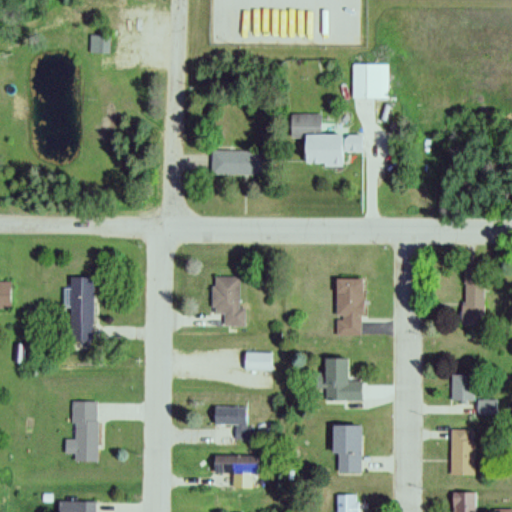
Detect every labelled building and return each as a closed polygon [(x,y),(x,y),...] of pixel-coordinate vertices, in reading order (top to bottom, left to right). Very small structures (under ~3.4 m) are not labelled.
[(90,54),(111,54),(111,36),(90,36),(90,54)] [(352,100),(389,100),(389,65),(352,65),(352,100)] [(360,135),(321,135),(321,115),(289,114),(289,139),(302,139),(302,165),(339,165),(339,151),(359,151),(360,135)] [(256,175),(256,151),(211,151),(211,175),(256,175)] [(463,326),(484,326),(484,271),(463,271),(463,326)] [(92,342),(92,277),(68,278),(69,342),(92,342)] [(239,309),(239,278),(212,278),(212,316),(224,316),(224,328),(245,328),(245,309),(239,309)] [(335,280),(336,336),(362,336),(361,280),(335,280)] [(0,309),(10,310),(10,283),(0,282),(0,309)] [(325,402),(362,402),(362,382),(348,382),(348,360),(320,360),(320,390),(325,390),(325,402)] [(451,402),(475,402),(475,376),(451,376),(451,402)] [(97,403),(72,403),(72,440),(64,440),(64,455),(73,455),(73,463),(98,463),(97,403)] [(248,408),(212,408),(212,426),(236,426),(236,440),(248,440),(248,408)] [(331,455),(338,455),(338,474),(360,474),(360,427),(331,427),(331,455)] [(475,476),(475,431),(451,431),(451,476),(475,476)] [(255,457),(212,457),(212,474),(232,474),(231,489),(254,490),(255,457)] [(453,493),(452,511),(476,511),(476,493),(453,493)] [(359,511),(360,495),(337,495),(336,511),(359,511)] [(91,511),(91,503),(73,503),(73,511),(91,511)]
